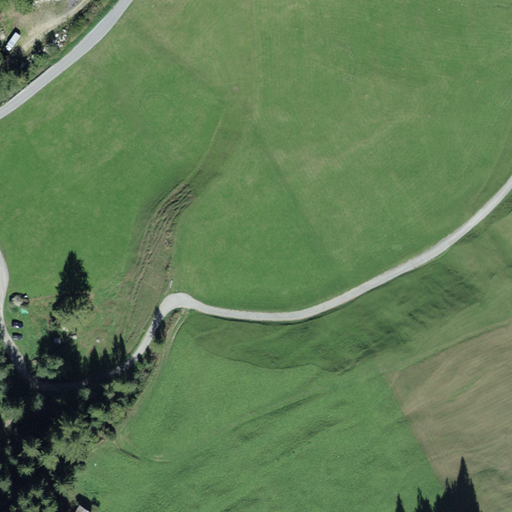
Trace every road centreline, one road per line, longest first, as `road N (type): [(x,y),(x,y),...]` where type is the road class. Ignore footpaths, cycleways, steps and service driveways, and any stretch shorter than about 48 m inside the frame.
road 1 (track): [(60,387),(126,363),(174,302),(292,314),(366,285),(436,248),(511,180)]
road 2 (unclassified): [(126,0),(0,112)]
